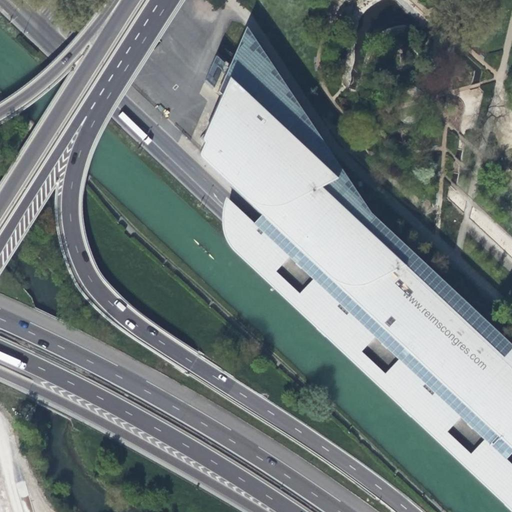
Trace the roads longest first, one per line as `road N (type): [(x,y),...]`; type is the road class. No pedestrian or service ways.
road 1 (secondary): [(37,31),(70,71),(511,486)]
road 2 (secondary): [(511,460),(37,31)]
road 3 (motorway): [(408,511),(124,317),(87,280),(63,213),(64,185),(121,59)]
road 4 (motorway): [(338,511),(196,420),(0,319)]
road 5 (motorway): [(0,350),(128,413),(292,511)]
road 6 (motorway): [(31,390),(258,511)]
road 7 (secondary): [(125,0),(0,200)]
road 8 (secondary): [(0,250),(121,59)]
road 9 (motorway): [(120,0),(58,71),(0,114)]
